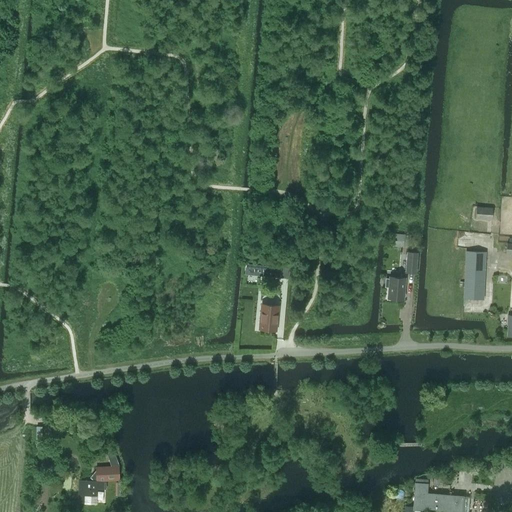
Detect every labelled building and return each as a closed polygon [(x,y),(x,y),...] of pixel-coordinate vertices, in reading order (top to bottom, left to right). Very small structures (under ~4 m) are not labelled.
[(491,220),(492,208),(476,206),(475,219),(491,220)] [(459,281),(459,286),(464,287),(464,298),(484,299),(486,252),(466,251),(465,274),(464,281),(459,281)] [(407,252),(405,272),(415,273),(417,253),(407,252)] [(253,264),(252,275),(264,276),(265,265),(253,264)] [(385,277),(384,287),(389,287),(388,297),(403,299),(405,278),(390,277),(389,278),(385,277)] [(261,305),(258,329),(275,331),(278,306),(261,305)] [(78,500),(78,502),(84,502),(84,503),(96,504),(96,495),(96,488),(103,488),(103,481),(105,481),(105,479),(119,479),(119,466),(119,465),(114,450),(111,451),(110,448),(106,450),(107,452),(106,452),(106,453),(107,453),(111,466),(103,466),(96,466),(96,470),(90,477),(93,480),(79,480),(78,500)] [(426,508),(426,506),(427,493),(427,492),(427,491),(428,483),(416,482),(413,509),(425,510),(425,508),(426,508)] [(426,506),(426,508),(445,510),(444,511),(462,511),(464,496),(463,496),(427,493),(426,506)]
